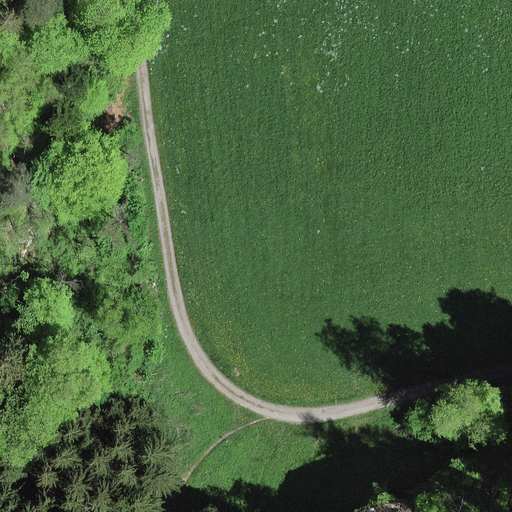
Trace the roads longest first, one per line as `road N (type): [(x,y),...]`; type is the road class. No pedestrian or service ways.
road 1 (track): [(260,408),(208,374),(180,321),(133,0)]
road 2 (track): [(511,368),(331,412),(260,408)]
